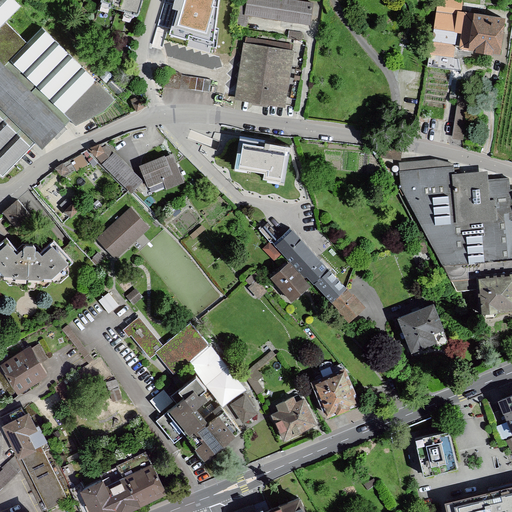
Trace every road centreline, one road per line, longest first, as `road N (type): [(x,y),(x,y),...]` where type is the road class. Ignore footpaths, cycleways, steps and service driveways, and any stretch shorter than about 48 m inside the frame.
road 1 (primary): [(205,498),(511,374)]
road 2 (residential): [(173,114),(390,142)]
road 3 (residential): [(0,196),(61,155),(173,114)]
road 4 (residential): [(390,142),(397,91),(335,0)]
road 5 (residential): [(390,142),(511,171)]
road 6 (residential): [(173,114),(142,60),(157,0)]
